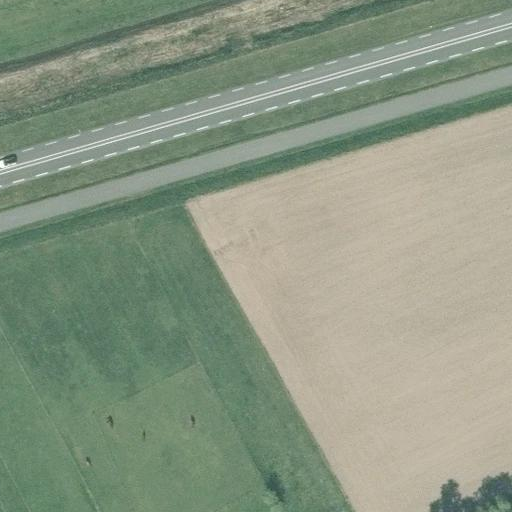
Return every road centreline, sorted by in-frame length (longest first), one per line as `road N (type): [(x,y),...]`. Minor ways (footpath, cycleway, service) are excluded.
road 1 (primary): [(0,173),(511,25)]
road 2 (unclassified): [(0,223),(511,76)]
